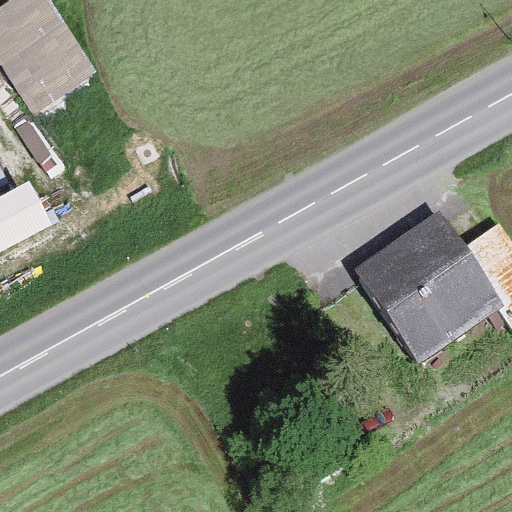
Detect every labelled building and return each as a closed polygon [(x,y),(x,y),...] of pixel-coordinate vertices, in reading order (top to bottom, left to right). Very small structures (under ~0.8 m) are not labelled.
[(18,0),(0,13),(0,48),(46,113),(107,70),(57,0),(18,0)] [(0,104),(12,121),(34,106),(0,57),(0,104)] [(40,188),(0,207),(0,269),(65,238),(40,188)] [(359,284),(421,376),(505,320),(443,227),(359,284)] [(511,324),(511,248),(502,233),(466,258),(511,324)]
